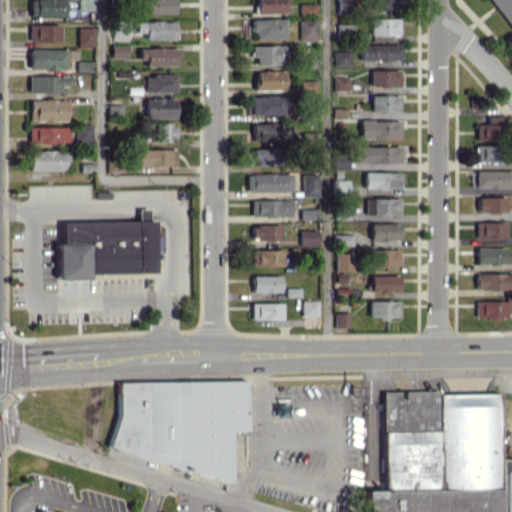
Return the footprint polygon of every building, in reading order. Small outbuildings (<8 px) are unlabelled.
[(62,0),(28,0),(28,17),(62,16),(62,0)] [(143,0),(143,14),(173,13),(173,0),(143,0)] [(284,12),(283,0),(253,0),(254,13),(284,12)] [(359,0),(360,9),(396,9),(395,0),(359,0)] [(511,0),(489,0),(511,32),(511,0)] [(315,14),(314,3),(298,4),(298,14),(315,14)] [(251,38),(283,39),(283,19),(251,18),(251,38)] [(397,18),(368,18),(369,35),(398,35),(397,18)] [(298,40),(315,39),(314,19),(297,19),(298,40)] [(127,37),(127,20),(111,21),(111,38),(127,37)] [(143,39),(173,39),(173,21),(134,21),(134,32),(143,32),(143,39)] [(58,24),(27,24),(27,41),(57,41),(58,24)] [(91,46),(91,27),(76,27),(75,46),(91,46)] [(358,61),(397,60),(397,44),(358,44),(358,61)] [(122,57),(122,48),(124,48),(124,45),(109,45),(109,58),(122,57)] [(254,64),(282,65),(282,46),(250,45),(249,57),(254,57),(254,64)] [(143,66),(173,66),(173,56),(177,56),(177,47),(136,48),(137,59),(143,59),(143,66)] [(64,69),(63,49),(27,50),(27,70),(64,69)] [(349,66),(348,50),(331,51),(332,67),(349,66)] [(91,71),(91,61),(74,61),(74,71),(91,71)] [(369,70),(369,87),(398,86),(398,69),(369,70)] [(283,90),(282,70),(252,71),(253,90),(283,90)] [(174,91),(174,74),(143,74),(143,91),(174,91)] [(65,92),(64,75),(26,76),(26,92),(65,92)] [(346,91),(346,77),(331,77),(331,91),(346,91)] [(314,92),(315,81),(297,81),(297,92),(314,92)] [(250,115),(283,114),(283,95),(249,96),(250,115)] [(398,111),(398,95),(368,95),(369,112),(398,111)] [(173,118),(174,97),(143,97),(143,117),(173,118)] [(64,121),(64,99),(27,99),(27,121),(64,121)] [(345,107),(331,108),(331,118),(345,117),(345,107)] [(497,115),(485,115),(485,123),(474,123),(474,140),(497,140),(497,115)] [(357,138),(398,138),(398,120),(358,120),(357,138)] [(249,123),(250,140),(285,140),(284,122),(249,123)] [(153,141),(174,141),(174,123),(153,123),(153,141)] [(89,124),(75,124),(75,143),(90,142),(89,124)] [(67,127),(27,126),(26,142),(67,143),(67,127)] [(315,133),(301,133),(301,142),(314,143),(315,133)] [(399,146),(353,145),(353,162),(398,163),(399,146)] [(496,145),(473,145),(473,162),(496,162),(496,145)] [(249,148),(250,166),(278,166),(278,148),(249,148)] [(135,149),(136,166),(174,166),(174,149),(135,149)] [(27,171),(63,170),(62,150),(27,151),(27,171)] [(331,168),(344,168),(344,155),(331,155),(331,168)] [(511,187),(510,170),(472,170),(473,187),(511,187)] [(362,188),(398,189),(398,172),(362,171),(362,188)] [(289,192),(289,174),(244,173),(244,191),(289,192)] [(315,196),(315,173),(300,173),(299,196),(315,196)] [(475,197),(476,212),(504,211),(503,196),(475,197)] [(398,198),(363,198),(363,215),(398,214),(398,198)] [(288,200),(249,199),(248,216),(288,216),(288,200)] [(150,220),(59,222),(59,244),(54,244),(54,279),(86,278),(86,274),(152,272),(150,220)] [(503,221),(474,222),(474,238),(504,238),(503,221)] [(397,223),(368,223),(369,241),(398,240),(397,223)] [(278,240),(278,224),(249,225),(249,241),(278,240)] [(316,230),(298,229),(297,246),(315,247),(316,230)] [(349,234),(333,235),(334,245),(349,244),(349,234)] [(474,264),(503,265),(503,247),(474,247),(474,264)] [(280,249),(250,250),(250,266),(280,265),(280,249)] [(397,249),(372,249),(372,266),(397,265),(397,249)] [(349,253),(333,253),(333,271),(350,270),(349,253)] [(474,290),(511,289),(510,272),(474,273),(474,290)] [(368,291),(397,292),(398,275),(369,274),(368,291)] [(249,291),(278,292),(278,276),(250,275),(249,291)] [(474,300),(474,317),(505,317),(505,313),(511,312),(511,295),(504,296),(504,300),(474,300)] [(298,316),(315,316),(316,300),(299,300),(298,316)] [(398,300),(367,301),(367,318),(398,317),(398,300)] [(280,319),(280,302),(249,302),(249,319),(280,319)] [(333,327),(347,327),(347,312),(333,313),(333,327)] [(106,447),(230,482),(229,434),(230,431),(241,431),(246,432),(245,380),(115,382),(116,414),(106,447)] [(511,511),(511,458),(497,459),(496,393),(436,394),(436,390),(381,391),(383,490),(363,490),(363,511),(511,511)]
